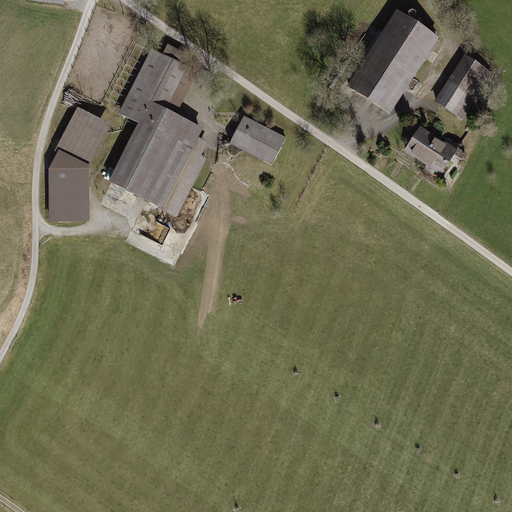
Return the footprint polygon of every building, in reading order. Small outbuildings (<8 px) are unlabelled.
[(438,41),(397,15),(350,89),(390,115),(438,41)] [(140,124),(110,184),(178,218),(206,160),(201,157),(207,145),(198,140),(202,132),(174,118),(197,74),(184,67),(189,57),(169,47),(163,57),(151,52),(144,66),(141,72),(138,79),(135,84),(131,92),(128,99),(124,107),(120,114),(140,124)] [(493,75),(464,58),(435,103),(463,121),(493,75)] [(78,111),(55,152),(58,154),(49,171),(50,224),(54,224),(88,223),(87,170),(110,128),(78,111)] [(285,139),(244,118),(231,145),(272,166),(285,139)] [(457,152),(421,129),(406,153),(441,176),(457,152)]
